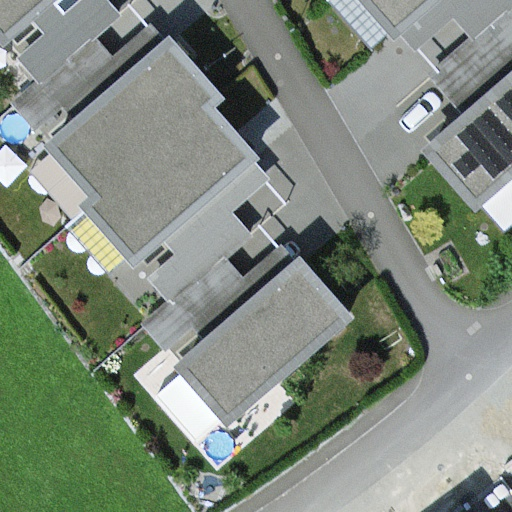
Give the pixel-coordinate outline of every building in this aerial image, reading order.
[(0,0),(0,29),(9,40),(57,0),(0,0)] [(370,0),(395,28),(427,0),(370,0)] [(230,93),(171,26),(45,138),(90,188),(81,196),(136,258),(261,147),(220,101),(230,93)] [(511,176),(511,66),(425,140),(480,204),(511,176)] [(302,250),(181,355),(233,415),(354,311),(302,250)]
